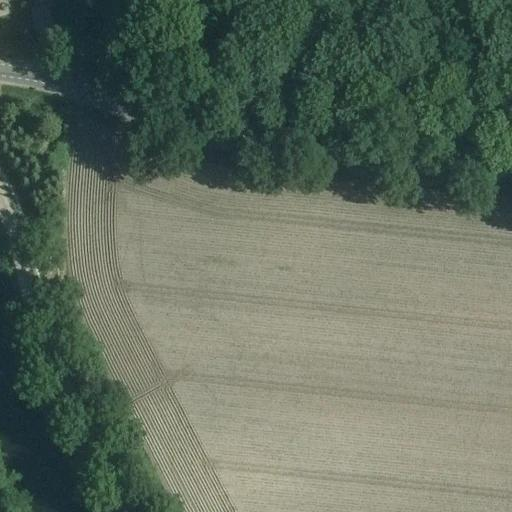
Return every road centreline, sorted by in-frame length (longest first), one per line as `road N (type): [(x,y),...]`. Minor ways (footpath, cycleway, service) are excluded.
road 1 (tertiary): [(0,71),(57,82),(209,136),(511,171)]
road 2 (track): [(138,111),(152,97),(183,88),(511,76)]
road 3 (track): [(130,511),(32,312),(0,206)]
